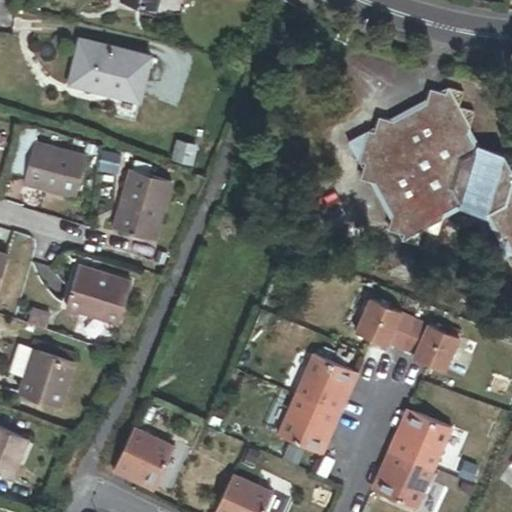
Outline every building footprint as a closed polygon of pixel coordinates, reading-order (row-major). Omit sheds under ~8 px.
[(159,0),(122,0),(122,2),(157,10),(159,0)] [(150,58),(79,41),(68,86),(139,103),(150,58)] [(365,133),(345,143),(356,163),(356,165),(363,166),(358,182),(373,185),(390,218),(385,233),(401,237),(399,245),(400,244),(416,249),(421,233),(436,239),(440,223),(442,216),(460,206),(486,215),(502,243),(491,249),(498,263),(505,259),(511,272),(511,174),(510,175),(503,162),(475,154),(465,135),(473,114),(457,110),(463,94),(444,89),(442,95),(427,91),(423,107),(391,124),(376,118),(372,134),(365,133)] [(73,202),(84,157),(32,143),(35,129),(16,124),(2,178),(20,183),(44,189),(43,195),(73,202)] [(171,183),(125,170),(108,230),(154,243),(171,183)] [(44,189),(20,183),(19,188),(43,195),(44,189)] [(76,266),(62,313),(116,329),(130,283),(76,266)] [(403,356),(417,326),(372,306),(357,339),(388,353),(389,350),(403,356)] [(24,312),(20,324),(50,333),(53,321),(24,312)] [(460,345),(417,326),(403,356),(416,362),(415,364),(446,378),(460,345)] [(75,356),(36,343),(33,351),(72,364),(75,356)] [(7,375),(20,380),(30,350),(16,346),(7,375)] [(15,396),(60,411),(75,365),(72,364),(33,351),(30,350),(20,380),(15,396)] [(344,404),(356,377),(315,360),(297,401),(341,420),(348,405),(344,404)] [(335,435),(341,420),(297,401),(280,442),(320,459),(331,433),(335,435)] [(435,475),(453,434),(413,416),(401,442),(397,441),(391,455),(435,475)] [(160,493),(178,453),(138,434),(117,477),(132,484),(134,480),(160,493)] [(0,480),(11,486),(29,449),(0,435),(0,480)] [(409,511),(418,511),(435,475),(391,455),(384,470),(388,472),(377,498),(409,511)] [(269,511),(275,499),(235,480),(219,511),(269,511)]
